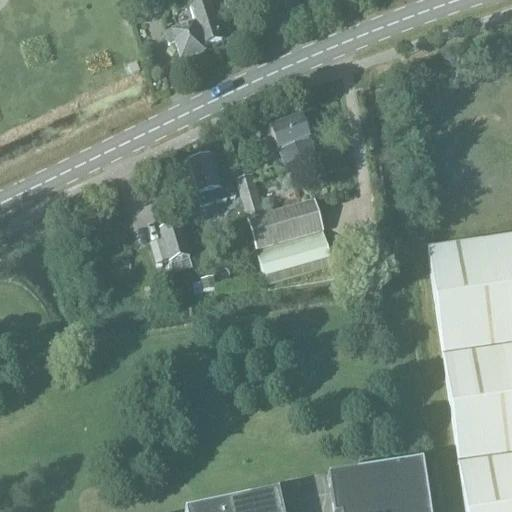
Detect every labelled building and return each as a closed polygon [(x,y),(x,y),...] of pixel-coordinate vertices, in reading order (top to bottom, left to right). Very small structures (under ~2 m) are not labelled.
[(147,0),(130,0),(133,8),(149,3),(147,0)] [(189,11),(194,25),(164,36),(168,48),(175,45),(180,61),(203,53),(202,48),(220,42),(208,4),(189,11)] [(153,55),(146,58),(151,72),(159,69),(153,55)] [(270,132),(284,169),(314,158),(308,143),(309,143),(307,137),(310,136),(306,125),(303,126),(300,121),(270,132)] [(219,186),(212,160),(186,167),(198,210),(224,203),(234,200),(230,183),(226,184),(219,186)] [(236,183),(247,224),(266,289),(332,270),(313,205),(263,219),(252,179),(236,183)] [(165,232),(159,233),(162,243),(149,247),(155,269),(169,265),(170,269),(172,276),(192,271),(180,227),(174,229),(165,232)] [(511,511),(511,240),(427,253),(437,321),(464,511),(511,511)] [(200,284),(204,296),(215,293),(212,281),(200,284)] [(332,511),(395,511),(429,507),(422,465),(327,480),(332,511)] [(281,511),(278,494),(197,511),(281,511)]
